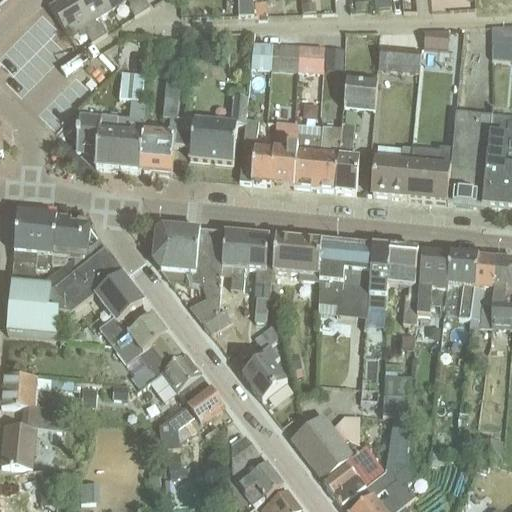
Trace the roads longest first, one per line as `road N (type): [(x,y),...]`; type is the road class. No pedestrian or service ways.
road 1 (tertiary): [(511,245),(115,206)]
road 2 (residential): [(317,511),(116,242),(115,206)]
road 3 (residential): [(511,20),(186,31),(167,17)]
road 4 (residential): [(167,17),(135,27),(59,77)]
